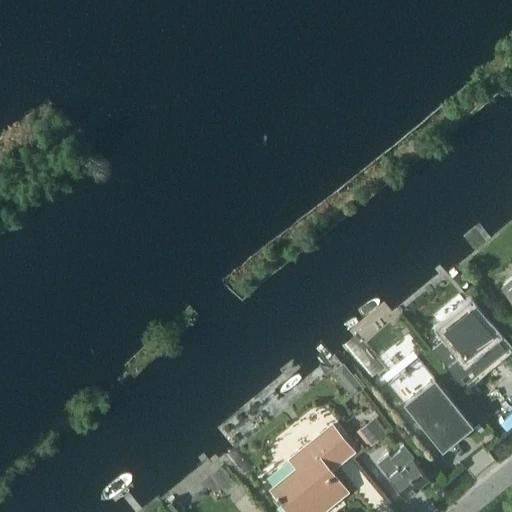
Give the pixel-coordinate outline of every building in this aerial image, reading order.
[(511,274),(501,284),(511,297),(511,274)] [(434,344),(432,345),(462,383),(464,381),(461,376),(471,368),(475,373),(477,371),(476,370),(501,349),(502,350),(504,349),(491,334),(492,333),(492,332),(490,334),(487,330),(489,328),(488,327),(486,329),(480,321),(481,321),(468,305),(466,307),(467,308),(456,317),(457,317),(446,326),(444,325),(442,326),(450,335),(436,346),(434,344)] [(470,423),(418,357),(386,382),(439,448),(470,423)] [(356,431),(368,446),(386,431),(374,416),(356,431)] [(329,468),(352,449),(331,423),(289,458),(297,467),(271,488),(290,511),(292,511),(300,506),(305,511),(318,511),(346,489),(329,468)] [(388,453),(376,463),(385,474),(404,497),(408,493),(409,495),(417,489),(415,487),(427,477),(411,458),(413,456),(403,443),(397,448),(399,450),(390,456),(388,453)] [(175,497),(166,504),(172,511),(177,511),(184,508),(175,497)]
